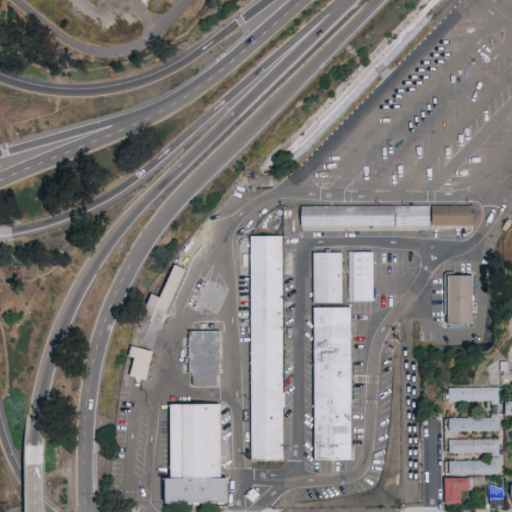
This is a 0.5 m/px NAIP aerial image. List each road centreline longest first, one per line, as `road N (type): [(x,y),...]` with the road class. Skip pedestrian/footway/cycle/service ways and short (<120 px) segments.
road 1 (motorway): [(86,511),(93,372),(135,264),(164,222),(376,0)]
road 2 (motorway): [(35,468),(51,365),(98,259),(199,142),(349,0)]
road 3 (residential): [(486,192),(296,192),(256,205),(229,228),(238,511)]
road 4 (residential): [(262,511),(285,484),(356,478),(365,462),(377,340),(444,253),(484,239),(486,192)]
road 5 (motorway): [(15,232),(60,220),(129,182),(343,5)]
road 6 (motorway): [(242,18),(205,48),(128,86),(73,92),(0,76)]
road 7 (motorway): [(259,34),(208,80),(137,119)]
road 8 (motorway): [(137,119),(5,152)]
road 9 (motorway): [(137,119),(13,175)]
